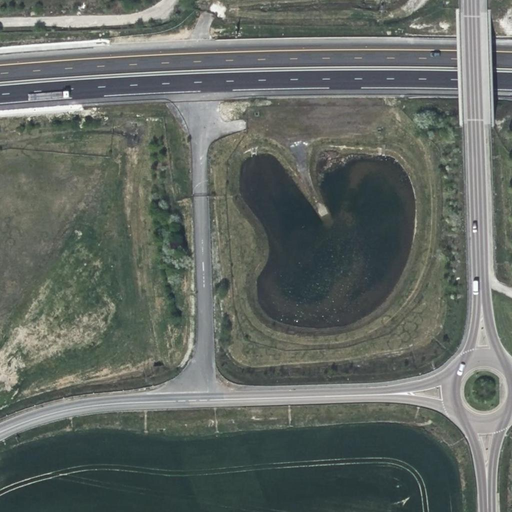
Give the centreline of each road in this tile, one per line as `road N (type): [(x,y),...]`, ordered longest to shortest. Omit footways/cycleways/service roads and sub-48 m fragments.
road 1 (motorway): [(0,93),(197,79),(511,81)]
road 2 (motorway): [(511,59),(326,57),(0,72)]
road 3 (secondary): [(472,0),(482,357)]
road 4 (tertiary): [(451,393),(206,398)]
road 5 (tertiary): [(206,398),(59,410),(0,432)]
road 6 (unclassified): [(200,200),(206,398)]
road 7 (unclassified): [(0,20),(139,16),(171,0)]
